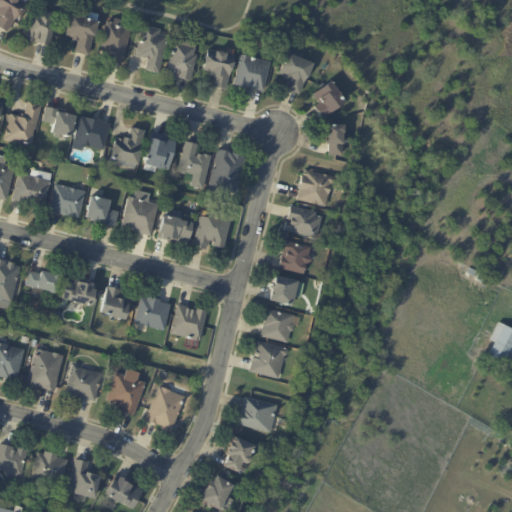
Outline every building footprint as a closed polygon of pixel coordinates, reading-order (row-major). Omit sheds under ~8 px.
[(27,0),(9,32),(0,27),(0,18),(2,15),(0,13),(0,0),(27,0)] [(56,22),(52,45),(37,43),(38,38),(35,38),(35,42),(27,41),(32,10),(55,14),(53,21),(56,22)] [(91,12),(99,14),(97,20),(100,20),(96,35),(94,34),(89,55),(76,52),(79,40),(74,39),(74,37),(67,36),(68,29),(69,29),(73,14),(89,18),(91,12)] [(132,27),(123,64),(111,61),(112,56),(106,55),(107,50),(101,49),(108,21),(115,23),(116,19),(123,20),(122,25),(132,27)] [(169,36),(160,73),(147,70),(149,59),(140,56),(140,55),(137,54),(144,26),(161,30),(160,34),(169,36)] [(198,43),(195,55),(198,55),(191,80),(179,77),(180,73),(177,72),(176,77),(168,75),(177,38),(198,43)] [(227,53),(235,55),(227,90),(213,86),(216,76),(210,75),(211,72),(204,71),(209,49),(227,53)] [(295,54),(316,63),(309,79),(308,79),(301,94),(288,89),(291,82),(284,79),(285,76),(280,74),(289,52),(295,54)] [(244,55),(272,62),(265,92),(235,85),(242,55),(244,55)] [(322,117),(315,108),(320,104),(313,95),(333,81),(342,94),(341,95),(347,103),(324,119),(322,117)] [(43,105),(32,145),(21,142),(20,144),(5,140),(11,114),(25,118),(29,102),(43,105)] [(47,109),(56,111),(56,112),(76,117),(70,138),(61,136),(60,139),(53,138),(54,134),(52,133),(54,125),(42,122),(45,108),(47,109)] [(95,118),(101,120),(101,121),(111,124),(105,150),(83,145),(82,150),(75,149),(76,143),(75,143),(81,117),(87,118),(88,117),(95,118)] [(347,135),(347,144),(344,144),(345,155),(331,155),(331,144),(330,144),(329,125),(348,125),(348,132),(347,132),(347,135)] [(140,165),(113,157),(118,138),(126,140),(126,137),(130,138),(133,128),(146,131),(142,149),(144,150),(140,165)] [(154,132),(167,136),(166,139),(177,142),(170,171),(157,168),(155,173),(144,170),(154,132)] [(198,145),(199,145),(198,153),(213,157),(204,190),(192,187),(195,175),(187,173),(186,174),(181,173),(180,171),(187,142),(198,145)] [(220,150),(230,152),(230,153),(235,155),(235,154),(244,156),(244,157),(246,158),(237,194),(225,191),(226,186),(220,185),(219,190),(210,187),(215,169),(217,170),(219,164),(216,163),(220,150)] [(15,167),(7,201),(0,199),(0,155),(5,157),(4,165),(15,167)] [(327,176),(334,177),(327,207),(298,201),(304,176),(307,177),(308,176),(304,175),(306,170),(327,176)] [(43,173),(52,175),(45,206),(14,200),(19,174),(31,176),(32,171),(43,173)] [(73,189),(86,192),(79,218),(68,215),(68,216),(61,214),(62,213),(50,210),(56,185),(73,189)] [(149,200),(149,203),(159,205),(152,236),(140,233),(140,232),(123,228),(130,197),(135,199),(137,191),(151,194),(149,200)] [(103,199),(112,201),(110,210),(119,212),(116,227),(103,224),(104,222),(100,221),(99,223),(93,221),(94,220),(88,218),(93,196),(103,199)] [(318,239),(287,231),(289,222),(293,223),(293,221),(289,220),(292,207),(318,213),(317,216),(324,217),(319,239),(318,239)] [(185,214),(183,221),(195,224),(190,245),(160,238),(167,209),(185,214)] [(212,241),(209,240),(207,250),(194,247),(203,209),(220,213),(220,212),(229,214),(229,215),(233,215),(225,249),(214,246),(216,242),(212,241)] [(312,249),(311,256),(314,262),(309,264),(306,275),(280,269),(284,252),(281,251),(283,241),(313,248),(312,249)] [(0,261),(5,262),(7,262),(6,265),(9,266),(10,263),(15,264),(15,266),(21,268),(18,282),(17,282),(12,303),(10,310),(0,307),(0,261)] [(58,293),(57,293),(57,294),(51,293),(51,291),(27,286),(31,273),(43,276),(44,272),(54,274),(54,273),(62,275),(58,293)] [(299,283),(293,306),(271,300),(273,291),(271,290),(272,284),(274,285),(276,276),(299,283)] [(75,280),(92,284),(92,283),(95,284),(94,290),(98,290),(94,307),(69,301),(67,309),(60,308),(67,279),(75,280)] [(108,288),(120,290),(118,297),(129,300),(125,320),(101,315),(107,288),(108,288)] [(159,300),(161,301),(161,303),(172,306),(166,331),(136,324),(142,299),(149,300),(149,298),(159,300)] [(179,305),(208,312),(201,343),(194,341),(195,340),(172,334),(179,305)] [(296,317),(295,324),(296,326),(295,332),(292,333),(289,344),(262,338),(265,326),(266,326),(267,321),(264,320),(266,309),(296,316),(296,317)] [(511,330),(511,358),(507,369),(482,357),(489,343),(486,341),(495,322),(511,330)] [(286,357),(280,380),(251,373),(259,342),(288,349),(289,352),(288,356),(286,357)] [(0,344),(7,346),(26,351),(19,379),(11,377),(10,380),(0,378),(0,344)] [(64,357),(56,392),(45,389),(45,387),(40,386),(39,389),(33,388),(34,386),(29,385),(39,345),(48,347),(47,353),(54,354),(55,354),(60,355),(61,356),(64,357)] [(103,374),(101,382),(102,382),(100,389),(99,389),(96,402),(85,400),(80,399),(80,398),(67,395),(73,368),(75,368),(75,366),(78,367),(80,369),(103,374)] [(127,377),(146,384),(135,417),(121,412),(122,409),(115,407),(116,403),(108,401),(118,374),(127,377)] [(168,390),(172,392),(185,398),(184,402),(185,403),(184,406),(183,405),(180,412),(181,412),(179,416),(172,433),(162,429),(163,427),(147,421),(160,389),(163,390),(163,388),(168,390)] [(276,419),(272,433),(238,425),(240,414),(242,414),(246,398),(279,406),(276,419)] [(225,466),(229,457),(227,455),(233,442),(233,441),(235,437),(256,447),(254,450),(256,451),(255,454),(253,453),(251,457),(252,460),(250,463),(247,465),(243,463),(238,474),(224,467),(225,466)] [(11,448),(18,449),(18,447),(29,449),(27,458),(30,458),(29,465),(25,464),(20,484),(7,481),(8,478),(5,472),(0,471),(0,449),(1,445),(11,448)] [(56,455),(58,456),(58,458),(68,461),(62,486),(33,479),(40,454),(45,455),(46,453),(56,455)] [(77,461),(89,464),(87,473),(95,475),(95,476),(102,478),(97,500),(84,497),(82,502),(77,501),(79,495),(69,493),(77,461)] [(125,481),(142,491),(132,508),(121,502),(120,503),(105,495),(114,479),(117,481),(120,476),(123,479),(123,480),(125,481)] [(234,487),(220,511),(201,501),(211,483),(213,485),(217,478),(234,487)]
